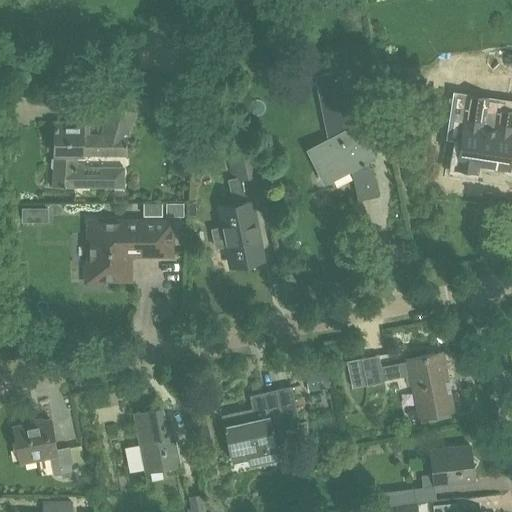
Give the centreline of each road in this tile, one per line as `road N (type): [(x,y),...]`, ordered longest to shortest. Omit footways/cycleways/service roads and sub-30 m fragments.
road 1 (residential): [(0,383),(478,290)]
road 2 (residential): [(511,456),(478,290)]
